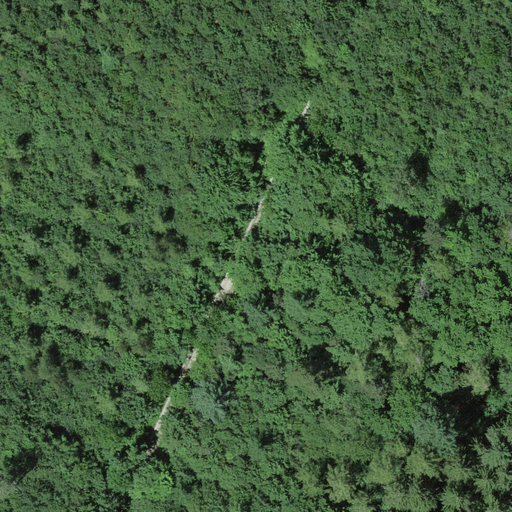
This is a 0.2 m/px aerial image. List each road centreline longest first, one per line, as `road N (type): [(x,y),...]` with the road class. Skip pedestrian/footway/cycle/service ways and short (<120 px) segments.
road 1 (track): [(133,511),(170,404),(308,114),(372,0)]
road 2 (track): [(511,326),(454,408),(436,452),(435,511)]
